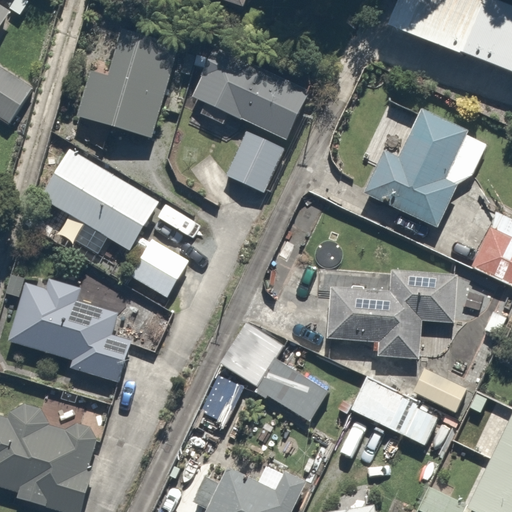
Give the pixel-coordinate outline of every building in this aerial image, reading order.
[(276,0),(213,0),(272,15),(276,0)] [(511,0),(399,0),(389,29),(511,75),(511,0)] [(0,47),(19,12),(0,1),(0,47)] [(156,138),(180,45),(131,32),(117,85),(92,79),(82,119),(156,138)] [(218,53),(194,106),(243,128),(222,175),(265,194),(310,94),(218,53)] [(35,90),(0,70),(0,117),(15,126),(35,90)] [(498,140),(426,114),(409,162),(386,154),(369,199),(447,227),(462,187),(479,193),(498,140)] [(168,205),(76,153),(50,200),(142,252),(168,205)] [(511,216),(500,212),(476,271),(511,285),(511,216)] [(461,278),(399,275),(398,292),(337,290),(335,343),(391,346),(391,358),(426,360),(427,323),(459,324),(461,278)] [(125,312),(81,306),(83,290),(57,286),(56,292),(25,288),(16,353),(77,362),(76,375),(134,383),(140,343),(121,340),(125,312)] [(289,347),(249,325),(225,368),(263,389),(258,397),(309,425),(330,387),(281,361),(289,347)] [(473,394),(433,375),(423,397),(462,415),(473,394)] [(244,387),(223,376),(203,415),(224,426),(244,387)] [(453,420),(370,378),(352,413),(435,455),(453,420)] [(505,416),(475,402),(455,442),(485,457),(505,416)] [(64,511),(88,511),(101,444),(102,439),(54,430),(56,416),(10,408),(9,415),(0,413),(0,491),(24,496),(22,504),(64,511)] [(476,511),(511,511),(511,429),(474,511),(476,511)] [(298,511),(300,508),(312,481),(268,461),(260,481),(233,469),(226,485),(210,477),(196,509),(203,511),(298,511)] [(468,511),(470,508),(435,491),(424,511),(468,511)]
